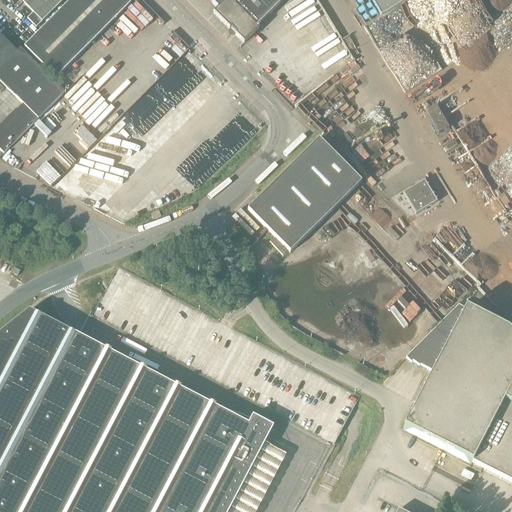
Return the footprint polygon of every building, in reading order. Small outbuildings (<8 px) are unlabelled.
[(18,0),(32,13),(26,19),(35,28),(41,22),(63,0),(18,0)] [(125,0),(70,0),(24,47),(56,78),(130,4),(125,0)] [(208,0),(217,9),(213,13),(229,30),(230,28),(236,34),(235,35),(243,44),(258,29),(256,27),(283,0),(208,0)] [(371,0),(380,15),(404,0),(371,0)] [(0,82),(22,104),(0,126),(0,151),(3,154),(64,93),(20,49),(16,52),(0,36),(0,82)] [(436,108),(425,114),(438,135),(448,129),(436,108)] [(347,196),(359,184),(360,183),(318,140),(247,210),(263,227),(289,253),(300,243),(302,241),(308,234),(309,235),(311,233),(310,232),(317,226),(321,223),(320,222),(327,216),(331,213),(330,212),(337,206),(337,207),(348,196),(347,196)] [(457,146),(454,141),(445,147),(448,151),(457,146)] [(436,202),(423,182),(403,194),(415,215),(436,202)] [(372,203),(364,210),(379,224),(386,217),(372,203)] [(379,224),(364,210),(357,217),(372,231),(379,224)] [(158,211),(150,214),(153,220),(160,217),(158,211)] [(357,217),(350,224),(365,238),(372,231),(357,217)] [(400,231),(386,217),(379,224),(393,238),(400,231)] [(357,245),(365,238),(350,224),(343,231),(357,245)] [(379,224),(372,231),(386,245),(393,238),(379,224)] [(336,238),(350,252),(357,245),(343,231),(336,238)] [(386,245),(372,231),(365,238),(379,252),(386,245)] [(253,246),(264,257),(279,243),(267,232),(253,246)] [(336,238),(329,245),(343,260),(350,252),(336,238)] [(372,260),(379,252),(365,238),(357,245),(372,260)] [(290,254),(279,243),(264,257),(275,268),(290,254)] [(322,253),(336,267),(343,260),(329,245),(322,253)] [(357,245),(350,252),(365,267),(372,260),(357,245)] [(343,260),(358,274),(365,267),(350,252),(343,260)] [(322,253),(315,260),(329,274),(336,267),(322,253)] [(422,253),(415,260),(429,274),(437,267),(422,253)] [(322,281),(329,274),(315,260),(308,267),(322,281)] [(336,267),(351,281),(358,274),(343,260),(336,267)] [(422,282),(429,274),(415,260),(408,267),(422,282)] [(322,281),(308,267),(301,274),(315,288),(322,281)] [(344,288),(351,281),(336,267),(329,274),(344,288)] [(415,289),(422,282),(408,267),(401,275),(415,289)] [(429,274),(444,289),(451,281),(437,267),(429,274)] [(92,315),(300,428),(333,445),(354,407),(358,398),(233,330),(219,322),(118,268),(92,315)] [(301,274),(294,281),(308,295),(315,288),(301,274)] [(329,274),(322,281),(337,295),(344,288),(329,274)] [(429,274),(422,282),(437,296),(444,289),(429,274)] [(408,296),(415,289),(401,275),(394,282),(408,296)] [(301,302),(308,295),(294,281),(287,288),(301,302)] [(330,302),(337,295),(322,281),(315,288),(330,302)] [(408,296),(394,282),(387,289),(401,303),(408,296)] [(415,289),(430,303),(437,296),(422,282),(415,289)] [(280,295),(294,309),(301,302),(287,288),(280,295)] [(322,309),(330,302),(315,288),(308,295),(322,309)] [(401,303),(387,289),(380,296),(394,310),(401,303)] [(430,303),(415,289),(408,296),(423,310),(430,303)] [(294,309),(280,295),(271,304),(285,318),(294,309)] [(301,302),(315,316),(322,309),(308,295),(301,302)] [(387,317),(394,310),(380,296),(373,303),(387,317)] [(408,296),(401,303),(416,317),(423,310),(408,296)] [(301,302),(294,309),(309,324),(316,317),(315,316),(301,302)] [(387,317),(373,303),(366,310),(380,324),(387,317)] [(409,324),(416,317),(401,303),(394,310),(409,324)] [(432,374),(403,429),(471,465),(511,485),(511,344),(465,310),(464,311),(458,307),(405,360),(410,365),(412,363),(419,368),(419,367),(432,374)] [(309,324),(294,309),(285,318),(300,333),(309,324)] [(366,310),(359,317),(373,331),(380,324),(366,310)] [(394,310),(387,317),(401,331),(409,324),(394,310)] [(228,511),(273,428),(252,417),(250,420),(241,416),(212,407),(79,337),(30,311),(0,334),(0,511),(228,511)] [(366,338),(373,331),(359,317),(352,324),(366,338)] [(387,317),(380,324),(394,338),(401,331),(387,317)] [(345,331),(359,346),(366,338),(352,324),(345,331)] [(387,345),(394,338),(380,324),(373,331),(387,345)] [(359,346),(345,331),(330,346),(348,357),(359,346)] [(387,345),(373,331),(366,338),(380,353),(387,345)] [(359,346),(374,360),(381,353),(380,353),(366,338),(359,346)] [(359,346),(348,357),(366,367),(374,360),(359,346)]
